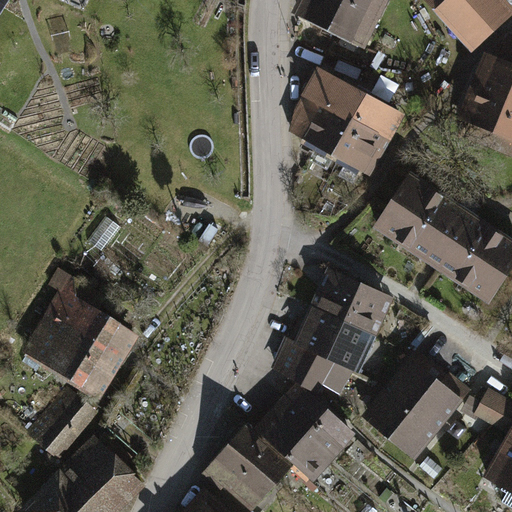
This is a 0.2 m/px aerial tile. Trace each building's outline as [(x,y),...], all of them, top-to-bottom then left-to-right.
[(360,42),(380,0),(305,0),(300,12),(360,42)] [(508,13),(495,0),(452,0),(442,9),(474,44),(508,13)] [(493,58),(486,77),(504,85),(500,97),(511,101),(511,108),(510,114),(511,115),(511,39),(509,38),(500,61),(493,58)] [(383,137),(396,113),(357,91),(360,85),(345,77),(341,84),(318,73),(298,109),(293,133),(304,139),(323,104),(360,124),(383,137)] [(504,85),(486,77),(469,120),(472,121),(467,134),(511,151),(511,149),(511,115),(510,114),(511,108),(511,101),(500,97),(504,85)] [(360,124),(323,104),(304,139),(340,159),(360,124)] [(383,137),(360,124),(340,159),(363,172),(375,150),(382,154),(389,140),(383,137)] [(410,176),(378,225),(489,299),(511,264),(511,243),(472,217),(478,208),(464,199),(458,208),(410,176)] [(369,305),(374,292),(334,273),(319,309),(368,333),(369,330),(364,329),(373,307),(369,305)] [(102,299),(70,280),(25,352),(93,393),(128,335),(93,312),(102,299)] [(351,369),(368,333),(319,309),(302,345),(351,369)] [(289,339),(277,367),(292,376),(314,390),(321,378),(330,362),(289,339)] [(330,362),(321,378),(338,387),(348,372),(330,362)] [(391,435),(435,382),(415,366),(371,419),(391,435)] [(442,387),(435,382),(391,435),(412,452),(455,399),(457,401),(466,390),(450,377),(442,387)] [(291,402),(337,445),(350,431),(303,389),(291,402)] [(508,400),(492,392),(480,414),(495,422),(508,400)] [(89,417),(64,394),(28,433),(56,456),(77,434),(75,433),(89,417)] [(337,445),(291,402),(287,398),(282,404),(287,407),(280,415),(327,458),(337,445)] [(511,402),(508,400),(495,422),(511,432),(511,402)] [(327,458),(280,415),(268,429),(262,424),(258,428),(264,434),(263,435),(308,478),(327,458)] [(254,428),(251,426),(236,441),(232,437),(226,443),(232,447),(273,483),(290,463),(252,431),(254,428)] [(511,433),(487,477),(503,485),(501,489),(507,492),(502,501),(511,506),(511,433)] [(119,459),(95,437),(60,474),(60,477),(26,511),(117,511),(144,485),(118,460),(119,459)] [(273,483),(232,447),(207,474),(221,487),(227,479),(254,502),(273,483)] [(228,511),(210,495),(194,511),(228,511)]
